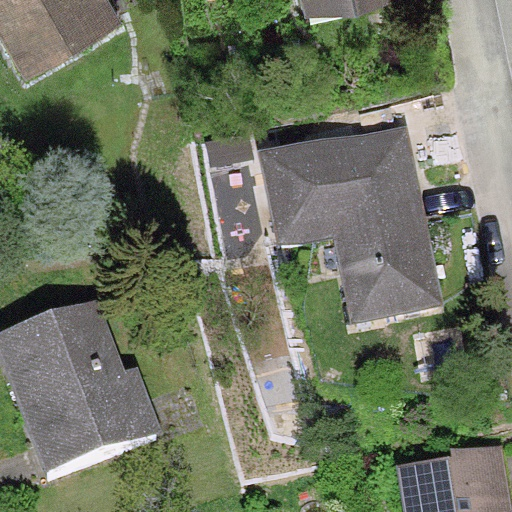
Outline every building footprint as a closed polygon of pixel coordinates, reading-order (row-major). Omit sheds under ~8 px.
[(0,0),(0,36),(27,82),(125,25),(109,0),(0,0)] [(301,0),(305,19),(403,0),(301,0)] [(408,124),(259,153),(278,250),(335,239),(352,324),(444,306),(408,124)] [(212,168),(255,159),(250,131),(206,140),(212,168)] [(100,298),(0,334),(0,352),(45,474),(163,431),(138,366),(126,370),(100,298)] [(453,455),(396,464),(403,511),(511,511),(511,504),(504,443),(452,449),(453,455)]
